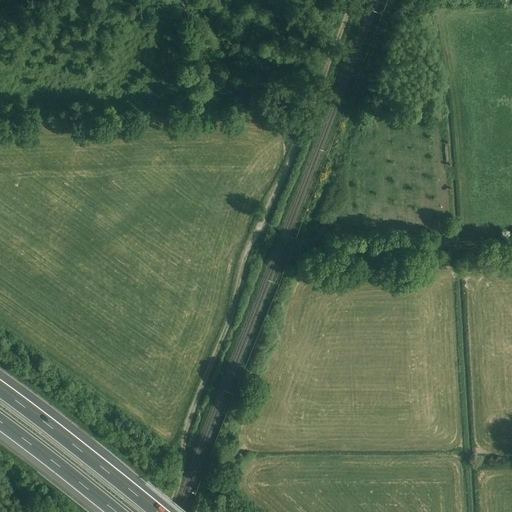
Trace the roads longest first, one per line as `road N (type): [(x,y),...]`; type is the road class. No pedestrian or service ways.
road 1 (track): [(167,511),(184,460),(184,427),(232,312),(238,266),(286,171),(353,0)]
road 2 (motorway): [(159,511),(0,386)]
road 3 (track): [(511,243),(314,249)]
road 4 (motorway): [(0,420),(118,511)]
